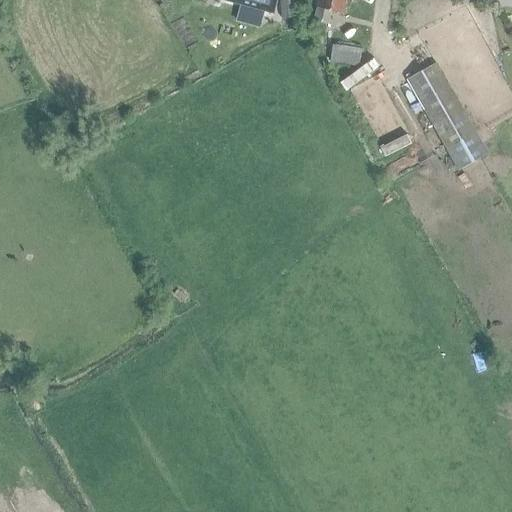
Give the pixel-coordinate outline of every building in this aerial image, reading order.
[(224,0),(224,1),(241,5),(237,21),(260,27),(264,12),(272,14),(275,0),(224,0)] [(279,0),(281,19),(294,18),(292,0),(279,0)] [(319,0),(317,8),(319,8),(315,23),(328,26),(331,13),(344,16),(347,0),(319,0)] [(335,31),(330,64),(358,68),(359,61),(366,62),(367,53),(369,53),(372,36),(335,31)] [(475,134),(436,66),(409,82),(448,149),(475,134)]
